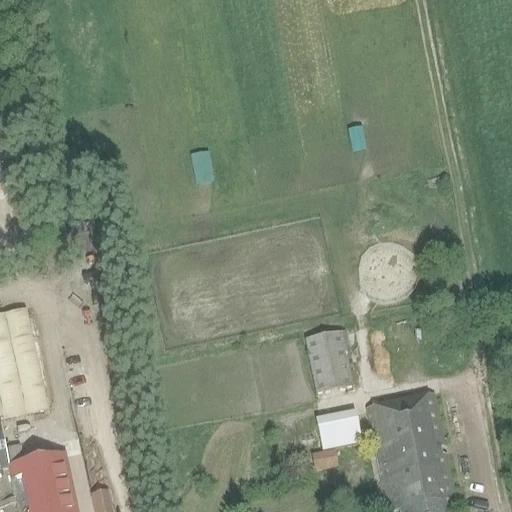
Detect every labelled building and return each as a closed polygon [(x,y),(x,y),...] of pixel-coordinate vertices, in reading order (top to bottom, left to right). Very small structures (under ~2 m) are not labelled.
[(366,127),(350,129),(353,153),(369,151),(366,127)] [(198,185),(217,181),(211,151),(192,154),(198,185)] [(0,418),(48,407),(25,309),(0,314),(0,418)] [(304,342),(316,397),(353,389),(341,334),(304,342)] [(445,511),(444,504),(455,502),(433,396),(366,410),(386,506),(388,505),(389,511),(445,511)] [(355,418),(315,425),(321,455),(361,447),(355,418)] [(77,511),(65,457),(23,466),(19,448),(5,451),(0,428),(0,471),(8,470),(16,511),(77,511)] [(112,511),(108,493),(90,497),(93,511),(112,511)]
